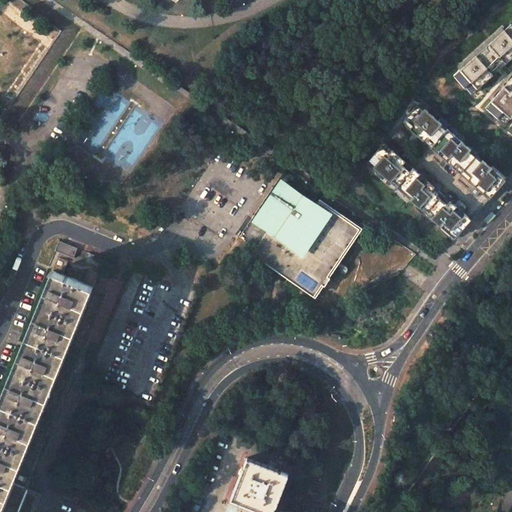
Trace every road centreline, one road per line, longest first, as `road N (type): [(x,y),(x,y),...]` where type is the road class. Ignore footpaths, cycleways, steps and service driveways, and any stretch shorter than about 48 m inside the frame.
road 1 (residential): [(0,331),(44,232),(68,229),(137,253),(161,245)]
road 2 (unclassified): [(355,369),(298,341),(249,346),(209,380),(191,419)]
road 3 (unclassified): [(191,419),(221,384),(269,362),(321,374),(351,408)]
road 4 (unknown): [(270,0),(228,21),(185,27),(139,19),(112,0)]
road 5 (tertiary): [(422,324),(511,210)]
